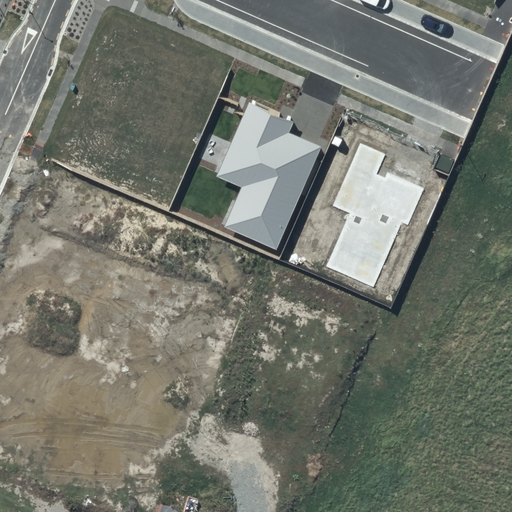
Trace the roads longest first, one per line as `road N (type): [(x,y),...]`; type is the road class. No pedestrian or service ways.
road 1 (residential): [(481,89),(277,0)]
road 2 (residential): [(0,122),(54,0)]
